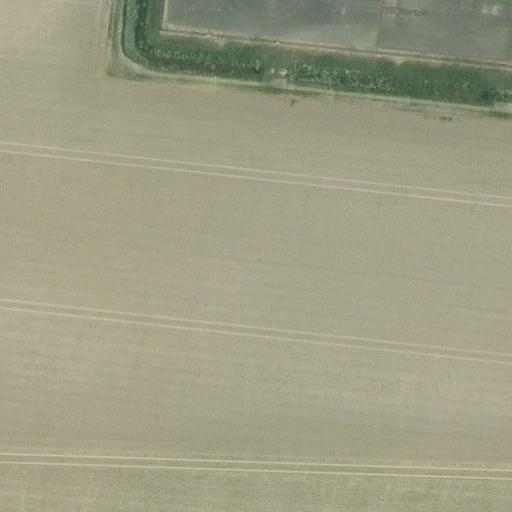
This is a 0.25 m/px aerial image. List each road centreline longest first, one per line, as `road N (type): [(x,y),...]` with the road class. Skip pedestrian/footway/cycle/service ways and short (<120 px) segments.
road 1 (track): [(511,114),(90,66)]
road 2 (track): [(163,43),(511,80)]
